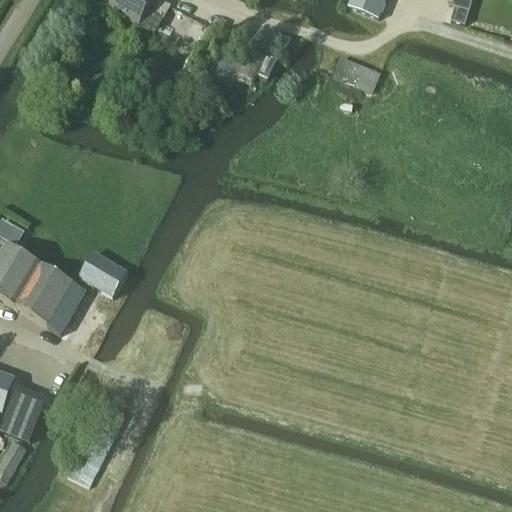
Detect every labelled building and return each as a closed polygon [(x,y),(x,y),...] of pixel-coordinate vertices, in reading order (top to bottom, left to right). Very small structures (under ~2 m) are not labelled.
[(167,8),(152,0),(108,0),(103,9),(148,35),(156,20),(160,22),(167,8)] [(378,23),(387,0),(352,0),(348,11),(378,23)] [(454,10),(450,24),(464,29),(468,14),(454,10)] [(289,41),(269,32),(264,46),(284,54),(289,41)] [(245,51),(226,43),(210,82),(229,90),(245,51)] [(264,61),(257,79),(267,84),(277,60),(266,56),(264,61)] [(374,96),(381,77),(342,62),(334,80),(374,96)] [(6,249),(0,259),(0,303),(60,339),(86,296),(6,249)] [(112,301),(127,276),(94,258),(80,282),(112,301)] [(0,417),(2,418),(9,399),(15,383),(0,377),(0,417)] [(17,391),(0,430),(0,435),(29,447),(47,403),(17,391)] [(104,409),(68,480),(89,491),(125,419),(104,409)] [(0,484),(7,488),(26,453),(13,446),(0,468),(0,484)]
